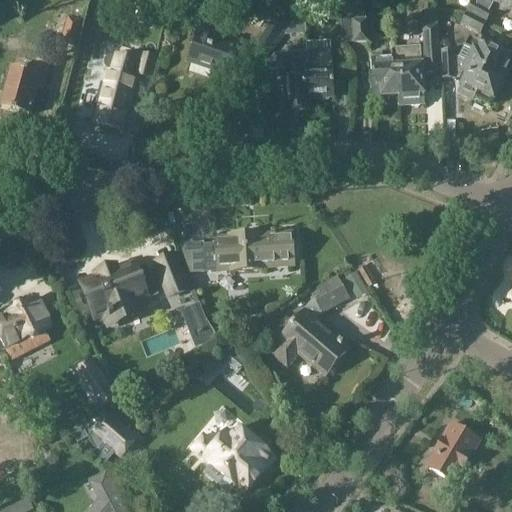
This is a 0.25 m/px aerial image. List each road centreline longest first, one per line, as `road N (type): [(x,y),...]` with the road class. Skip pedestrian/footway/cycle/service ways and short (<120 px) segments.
road 1 (residential): [(0,227),(197,170),(358,158),(407,166),(505,213)]
road 2 (residential): [(311,511),(447,327)]
road 3 (residential): [(447,327),(505,213)]
